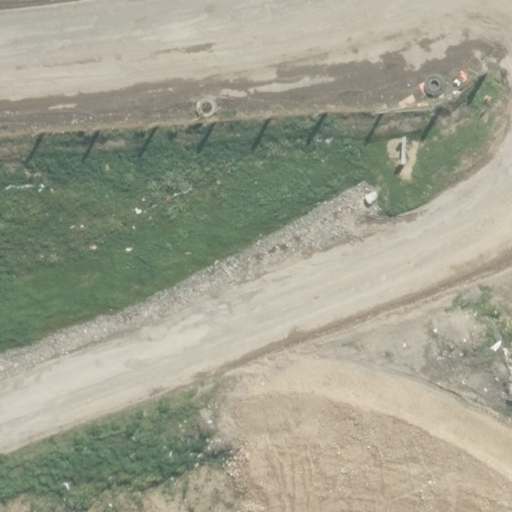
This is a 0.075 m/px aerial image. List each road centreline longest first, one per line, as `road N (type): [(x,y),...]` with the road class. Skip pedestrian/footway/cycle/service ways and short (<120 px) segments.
road 1 (track): [(0,67),(427,0)]
road 2 (track): [(287,290),(511,395)]
